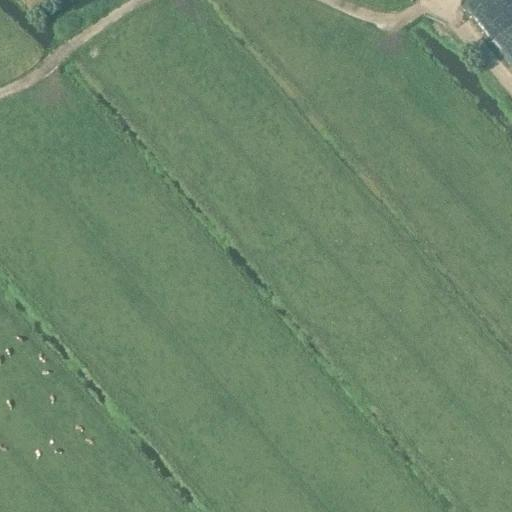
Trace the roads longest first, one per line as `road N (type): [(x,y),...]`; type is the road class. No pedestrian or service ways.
road 1 (track): [(511,85),(437,7),(380,20),(326,0)]
road 2 (track): [(149,0),(0,94)]
